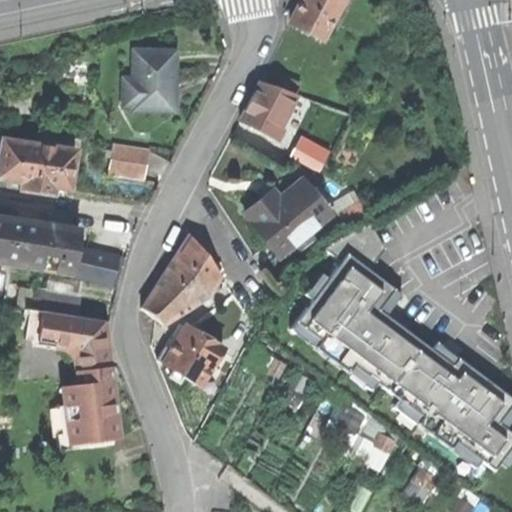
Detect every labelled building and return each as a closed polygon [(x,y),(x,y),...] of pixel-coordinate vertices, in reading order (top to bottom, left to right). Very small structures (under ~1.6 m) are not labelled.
[(300,0),(289,22),(320,39),(322,35),(329,23),(340,0),(300,0)] [(334,25),(329,23),(322,35),(327,38),(334,25)] [(132,110),(173,111),(174,89),(174,51),(133,51),(132,79),(122,79),(122,106),(132,106),(132,110)] [(274,73),(269,86),(294,95),(298,81),(274,73)] [(269,86),(258,83),(249,101),(239,121),(276,139),(281,128),(279,127),(294,95),(269,86)] [(302,133),(291,155),(322,170),(333,148),(302,133)] [(73,150),(0,138),(0,178),(19,181),(18,188),(51,193),(52,187),(67,189),(70,170),(73,150)] [(149,147),(112,142),(107,174),(143,180),(149,147)] [(248,223),(276,258),(292,245),(297,250),(312,238),(307,232),(329,214),(300,180),(277,199),(271,191),(254,204),(243,214),(249,222),(248,223)] [(0,261),(72,271),(75,246),(77,230),(0,219),(0,261)] [(140,307),(161,324),(208,295),(218,276),(188,235),(162,273),(140,307)] [(117,256),(75,246),(72,271),(71,275),(111,285),(114,272),(117,256)] [(327,272),(327,313),(365,313),(365,273),(327,272)] [(33,291),(31,310),(75,317),(77,298),(33,291)] [(67,444),(118,438),(112,394),(103,321),(75,317),(31,310),(27,310),(23,339),(67,345),(77,355),(81,384),(61,387),(67,444)] [(181,375),(198,385),(220,349),(184,326),(176,339),(169,351),(162,363),(173,370),(181,375)] [(368,336),(340,372),(399,417),(426,381),(368,336)] [(156,359),(162,363),(169,351),(164,347),(156,359)] [(177,381),(181,375),(173,370),(169,376),(177,381)] [(177,410),(186,430),(204,393),(189,386),(177,410)] [(359,442),(355,454),(387,464),(398,429),(338,409),(330,433),(359,442)]
